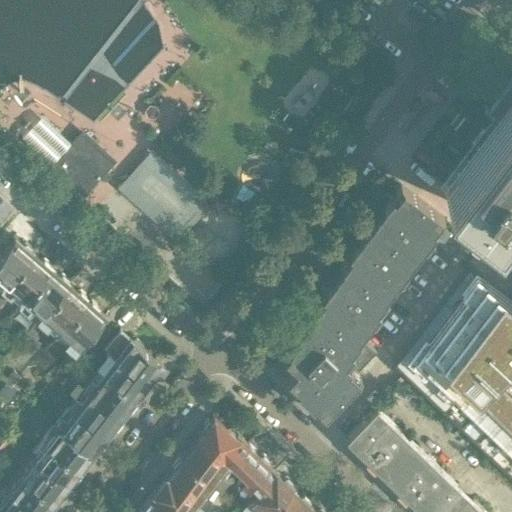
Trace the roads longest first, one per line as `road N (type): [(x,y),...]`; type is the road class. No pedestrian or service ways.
road 1 (residential): [(267,282),(482,0)]
road 2 (residential): [(214,349),(0,164)]
road 3 (residential): [(383,511),(214,349)]
road 4 (residential): [(93,511),(214,349)]
